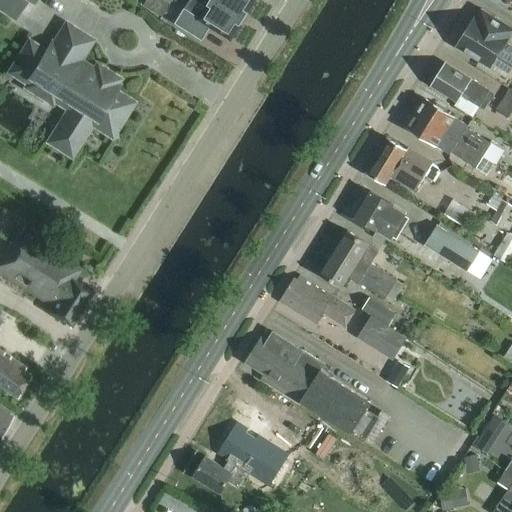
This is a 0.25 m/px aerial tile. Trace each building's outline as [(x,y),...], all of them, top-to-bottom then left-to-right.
[(0,0),(0,3),(18,14),(26,0),(32,3),(33,0),(0,0)] [(170,7),(159,0),(148,0),(143,7),(163,20),(170,7)] [(191,13),(182,28),(209,45),(217,32),(238,45),(264,2),(260,0),(221,0),(207,23),(191,13)] [(511,33),(511,28),(482,10),(476,19),(474,17),(456,46),(491,67),(496,59),(511,68),(511,67),(511,47),(506,43),(511,33)] [(77,63),(90,43),(66,28),(53,48),(50,46),(48,49),(28,36),(6,71),(30,85),(28,89),(51,104),(53,100),(70,111),(50,143),(70,156),(90,124),(111,136),(113,133),(116,135),(124,121),(121,120),(131,105),(114,94),(117,89),(109,83),(110,81),(100,75),(99,77),(77,63)] [(486,107),(493,95),(488,92),(489,91),(464,76),(459,74),(444,65),(432,85),(458,101),(461,96),(479,107),(481,104),(486,107)] [(511,91),(498,112),(511,120),(511,91)] [(458,141),(483,157),(490,145),(466,129),(467,127),(423,99),(415,113),(458,141)] [(458,141),(415,113),(406,127),(486,178),(494,165),(482,158),(483,157),(458,141)] [(435,182),(442,170),(432,164),(435,161),(409,146),(406,151),(387,139),(365,173),(386,186),(392,177),(403,183),(404,182),(416,190),(425,176),(435,182)] [(389,238),(404,214),(393,208),(394,206),(371,192),(355,217),(377,231),(373,237),(381,242),(385,235),(389,238)] [(501,228),(511,210),(511,205),(493,194),(487,204),(497,211),(491,222),(501,228)] [(467,273),(479,253),(436,227),(424,247),(467,273)] [(71,327),(92,294),(71,281),(78,270),(18,232),(0,260),(0,274),(53,308),(49,314),(71,327)] [(384,299),(395,283),(396,281),(369,264),(378,251),(347,232),(333,253),(365,273),(364,274),(377,282),(371,291),(384,299)] [(511,237),(508,235),(495,256),(510,265),(511,261),(511,237)] [(348,277),(371,291),(377,282),(364,274),(365,273),(333,253),(320,274),(342,288),(348,277)] [(356,313),(300,276),(296,282),(294,280),(280,303),(317,325),(326,312),(347,325),(348,326),(356,313)] [(362,310),(372,316),(388,327),(395,314),(369,298),(362,310)] [(406,338),(388,327),(372,316),(358,339),(393,360),(406,338)] [(371,447),(390,416),(381,411),(378,416),(367,408),(370,402),(314,367),(317,361),(272,333),(266,343),(261,339),(245,363),(265,376),(262,381),(299,404),(300,403),(371,447)] [(0,388),(17,399),(30,378),(23,373),(25,369),(0,353),(0,388)] [(393,371),(387,381),(398,387),(404,377),(393,371)] [(0,439),(13,419),(0,410),(0,439)] [(502,456),(511,435),(511,418),(496,411),(479,445),(502,456)] [(258,441),(248,436),(250,432),(237,425),(217,457),(235,468),(233,473),(206,456),(192,477),(221,495),(228,484),(238,491),(247,476),(270,490),(291,457),(261,439),(258,441)] [(477,456),(464,458),(466,469),(479,467),(477,456)] [(511,511),(511,483),(508,490),(493,511),(511,511)] [(449,494),(439,496),(442,511),(453,509),(449,494)]
